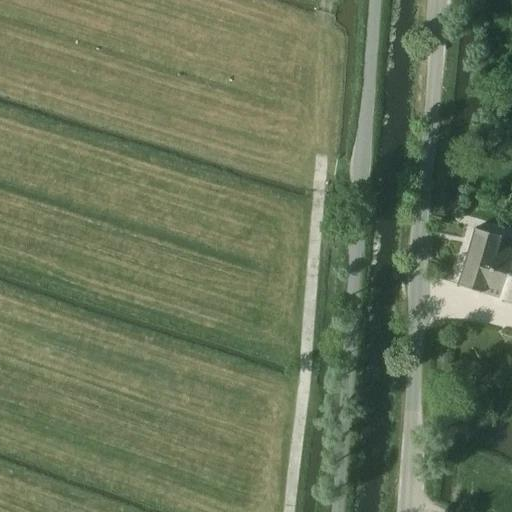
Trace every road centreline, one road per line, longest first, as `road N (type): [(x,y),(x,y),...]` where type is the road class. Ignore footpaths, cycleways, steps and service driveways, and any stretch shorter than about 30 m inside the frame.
road 1 (unclassified): [(400,511),(441,0)]
road 2 (unclassified): [(334,511),(373,0)]
road 3 (track): [(292,511),(315,176)]
